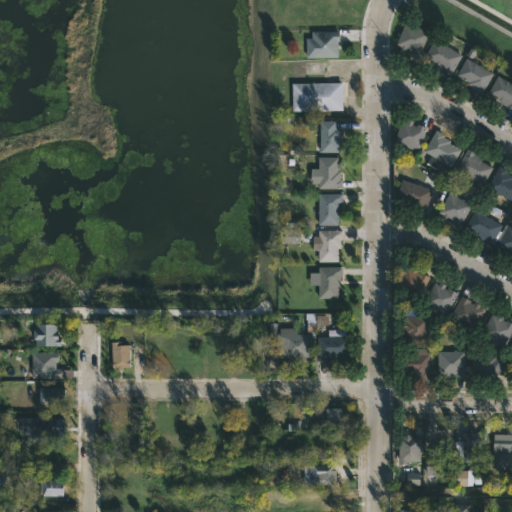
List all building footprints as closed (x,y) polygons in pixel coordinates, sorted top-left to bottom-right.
[(410,24),(415,25),(414,26),(424,29),(423,30),(430,33),(420,56),(410,52),(412,49),(407,48),(406,51),(401,49),(402,46),(397,44),(406,22),(410,24)] [(338,57),(307,57),(307,37),(313,37),(312,31),(340,30),(340,41),(338,41),(338,57)] [(464,55),(452,76),(436,67),(438,63),(426,56),(436,38),(464,55)] [(468,58),(481,65),(482,64),(495,73),(483,94),(469,83),(470,81),(458,74),(468,58)] [(500,75),(511,82),(511,109),(499,102),(501,99),(489,92),(500,75)] [(343,110),(293,111),(292,83),(343,82),(343,110)] [(414,121),(413,124),(418,125),(418,124),(427,127),(419,150),(395,142),(403,120),(407,121),(408,119),(414,121)] [(337,122),(337,127),(342,127),(342,139),(340,139),(340,152),(321,152),(321,120),(337,120),(337,122)] [(462,149),(452,167),(441,160),(435,170),(426,165),(432,155),(424,151),(437,129),(445,134),(444,136),(451,140),(450,142),(462,149)] [(494,167),(484,185),(456,169),(468,148),(483,158),(481,160),(494,167)] [(339,157),(339,170),(341,170),(341,178),(343,178),(343,188),(319,188),(319,184),(311,184),(312,168),(319,168),(319,157),(339,157)] [(511,200),(488,186),(500,166),(511,174),(511,200)] [(403,179),(433,190),(425,213),(416,210),(416,207),(408,205),(409,203),(397,199),(403,179)] [(449,192),(458,195),(458,197),(467,200),(466,202),(472,205),(460,226),(449,220),(448,222),(441,218),(443,215),(438,212),(449,192)] [(339,225),(318,225),(319,193),(343,193),(343,203),(342,203),(342,211),(339,211),(339,225)] [(476,209),(503,225),(491,246),(482,240),(483,239),(477,236),(478,234),(466,227),(476,209)] [(508,225),(511,226),(511,257),(508,255),(510,252),(506,250),(505,252),(496,247),(508,225)] [(279,229),(280,242),(300,242),(299,229),(279,229)] [(339,261),(319,261),(319,230),(343,230),(343,240),(341,240),(341,248),(339,248),(339,261)] [(338,298),(319,298),(319,266),(343,266),(342,284),(338,284),(338,298)] [(415,267),(419,269),(418,271),(430,277),(418,299),(396,287),(401,278),(396,275),(400,268),(405,271),(407,266),(412,269),(413,266),(415,267)] [(443,283),(447,285),(445,288),(449,290),(450,288),(459,293),(446,315),(423,302),(435,282),(440,285),(441,282),(443,283)] [(471,302),(474,304),(475,301),(481,305),(480,307),(484,310),(472,330),(450,317),(462,295),(472,301),(471,302)] [(420,308),(419,316),(435,316),(435,324),(429,324),(429,342),(406,341),(405,328),(403,328),(403,323),(406,323),(405,308),(420,308)] [(502,315),(505,317),(503,320),(506,321),(507,319),(511,322),(511,333),(504,347),(489,339),(489,340),(481,334),(493,313),(497,316),(498,313),(502,315)] [(327,315),(316,315),(316,325),(328,325),(327,315)] [(294,317),(294,318),(297,318),(298,334),(311,334),(311,356),(303,356),(303,360),(291,361),(291,357),(278,356),(278,327),(281,327),(281,317),(294,317)] [(57,324),(57,332),(59,332),(59,339),(62,339),(62,346),(36,346),(36,324),(57,324)] [(346,330),(346,337),(350,337),(349,357),(335,357),(335,360),(318,360),(318,337),(329,337),(329,329),(346,330)] [(121,341),(121,345),(130,345),(130,347),(132,347),(132,350),(131,350),(131,368),(125,368),(125,371),(116,371),(116,368),(112,368),(112,341),(121,341)] [(268,348),(268,364),(260,364),(260,374),(246,373),(246,348),(261,349),(261,346),(267,346),(267,348),(268,348)] [(458,350),(458,351),(465,351),(465,377),(456,377),(456,375),(439,375),(439,352),(454,352),(454,350),(458,350)] [(430,351),(430,377),(412,376),(412,374),(399,374),(399,354),(422,354),(422,351),(430,351)] [(56,361),(56,368),(62,368),(62,379),(32,378),(31,355),(33,355),(33,352),(59,352),(58,362),(56,361)] [(497,356),(497,358),(504,359),(504,375),(496,375),(496,376),(472,375),(473,356),(497,356)] [(66,399),(65,404),(39,404),(40,388),(66,388),(66,399)] [(343,408),(343,415),(346,415),(346,420),(343,420),(343,427),(326,427),(326,408),(343,408)] [(137,412),(137,424),(143,424),(143,435),(137,434),(137,429),(113,429),(114,414),(118,414),(118,412),(126,412),(126,409),(130,409),(130,412),(137,412)] [(65,426),(65,435),(6,433),(7,425),(22,426),(22,418),(66,419),(65,426)] [(476,430),(476,433),(479,433),(478,451),(474,451),(474,455),(478,455),(478,468),(469,468),(469,463),(464,464),(464,471),(474,471),(473,485),(456,485),(457,471),(458,471),(459,463),(456,463),(456,441),(463,441),(463,432),(468,433),(468,430),(476,430)] [(511,434),(511,452),(511,470),(493,469),(494,434),(511,434)] [(423,438),(423,453),(421,453),(421,462),(411,461),(411,465),(422,465),(421,473),(412,473),(412,466),(399,466),(400,438),(404,438),(404,435),(413,435),(413,438),(423,438)] [(445,454),(445,465),(448,465),(448,474),(427,474),(427,457),(433,457),(433,453),(439,453),(439,442),(452,441),(452,454),(445,454)] [(335,465),(335,470),(337,470),(337,481),(329,481),(329,485),(311,485),(310,483),(310,476),(305,476),(305,465),(335,465)] [(406,484),(419,485),(419,473),(407,472),(406,484)] [(0,493),(8,494),(8,474),(0,474),(0,493)] [(63,480),(63,497),(61,497),(61,502),(49,502),(49,496),(43,496),(43,490),(40,490),(40,483),(43,483),(43,480),(63,480)] [(350,502),(352,511),(324,511),(324,496),(352,495),(352,502),(350,502)] [(454,511),(481,511),(469,511),(469,504),(455,503),(454,511)]
